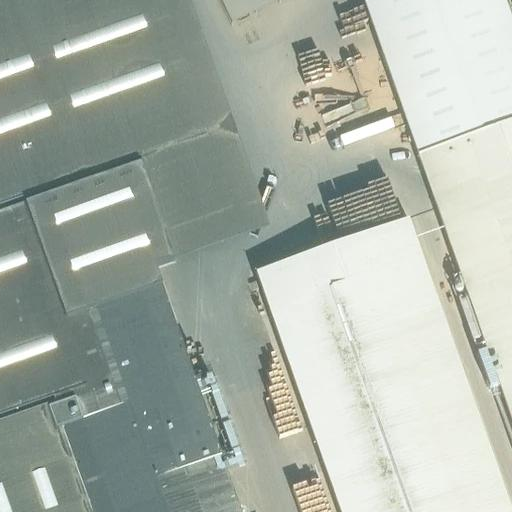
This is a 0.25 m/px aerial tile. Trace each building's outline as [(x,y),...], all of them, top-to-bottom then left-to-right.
[(109,0),(0,0),(0,209),(140,161),(163,153),(109,0)] [(160,0),(109,0),(163,153),(140,161),(141,166),(166,238),(190,230),(235,214),(160,0)] [(511,25),(503,0),(385,0),(366,7),(418,158),(511,125),(511,25)] [(290,112),(278,115),(286,146),(298,143),(290,112)] [(511,125),(418,158),(511,425),(511,125)] [(140,161),(0,209),(0,511),(240,511),(155,270),(174,263),(166,238),(141,166),(140,161)] [(510,511),(408,222),(256,275),(339,511),(510,511)]
